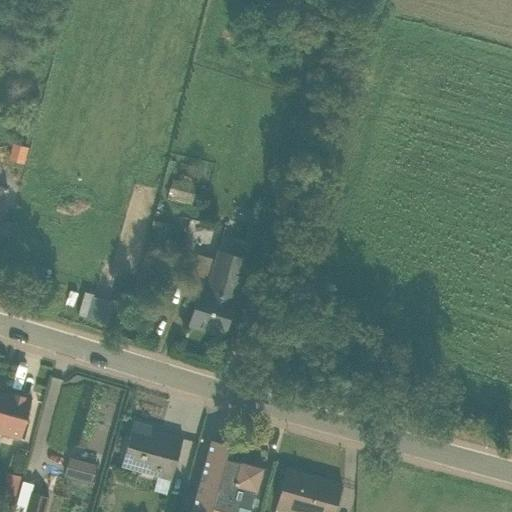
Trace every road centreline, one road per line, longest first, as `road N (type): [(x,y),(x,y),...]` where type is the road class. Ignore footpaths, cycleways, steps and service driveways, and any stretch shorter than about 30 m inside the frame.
road 1 (residential): [(0,325),(511,471)]
road 2 (track): [(293,0),(320,25),(321,41),(226,392)]
